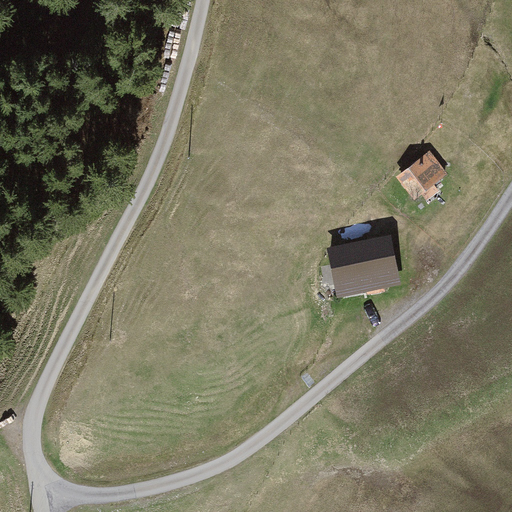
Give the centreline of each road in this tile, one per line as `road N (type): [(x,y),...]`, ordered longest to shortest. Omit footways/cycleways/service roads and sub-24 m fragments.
road 1 (unclassified): [(46,486),(97,496),(229,468),(421,310),(511,196)]
road 2 (unclassified): [(201,0),(182,103),(49,371),(28,440),(46,486)]
